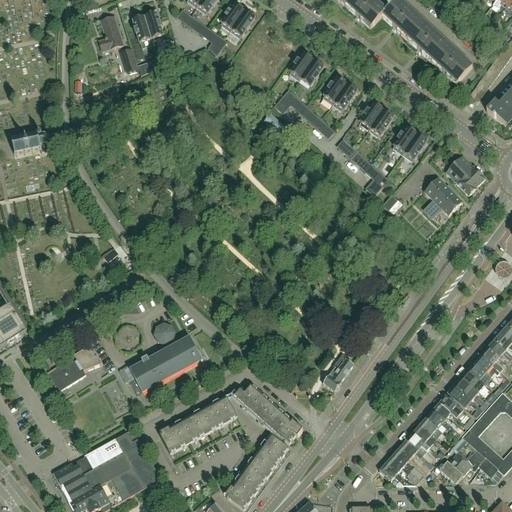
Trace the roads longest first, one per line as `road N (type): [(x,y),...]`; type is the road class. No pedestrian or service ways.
road 1 (residential): [(255,370),(156,275),(83,174),(65,103),(70,0)]
road 2 (secondary): [(507,187),(329,433)]
road 3 (secondary): [(340,441),(511,213)]
road 4 (secondary): [(505,160),(278,0)]
road 5 (residential): [(372,465),(511,305)]
road 6 (residential): [(174,485),(143,430),(255,370)]
road 7 (residential): [(505,491),(368,497),(353,487)]
